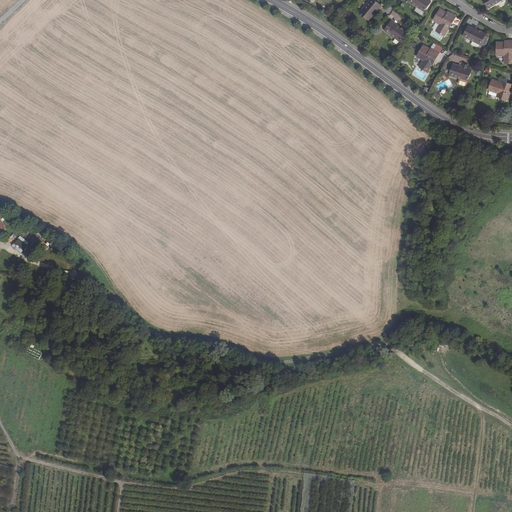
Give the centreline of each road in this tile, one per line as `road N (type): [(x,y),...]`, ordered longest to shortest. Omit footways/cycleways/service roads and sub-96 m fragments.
road 1 (track): [(511,428),(384,345),(279,363),(165,336),(146,330),(93,281),(0,245)]
road 2 (track): [(120,482),(176,489),(265,472),(484,495),(509,511)]
road 3 (tertiary): [(271,0),(437,115),(503,137)]
road 4 (track): [(0,425),(21,458),(120,482),(117,511)]
